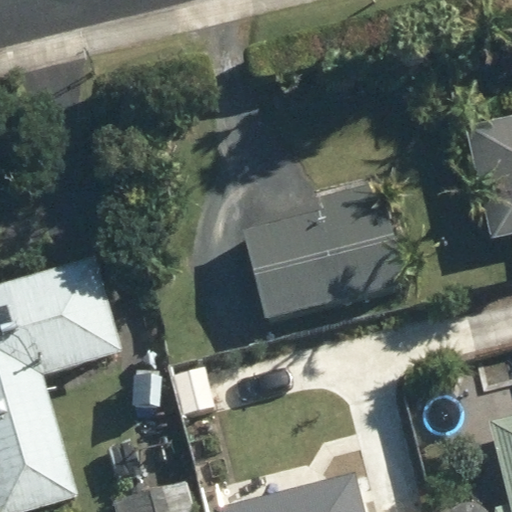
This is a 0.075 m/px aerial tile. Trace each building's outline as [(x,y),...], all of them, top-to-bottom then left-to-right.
[(489,259),(511,253),(511,137),(464,148),(489,259)] [(263,339),(405,302),(380,202),(324,216),(327,229),(241,251),(263,339)] [(0,306),(0,511),(73,511),(41,398),(121,374),(93,281),(0,306)] [(511,511),(511,435),(490,441),(507,511),(511,511)] [(216,507),(216,511),(365,511),(355,472),(216,507)]
